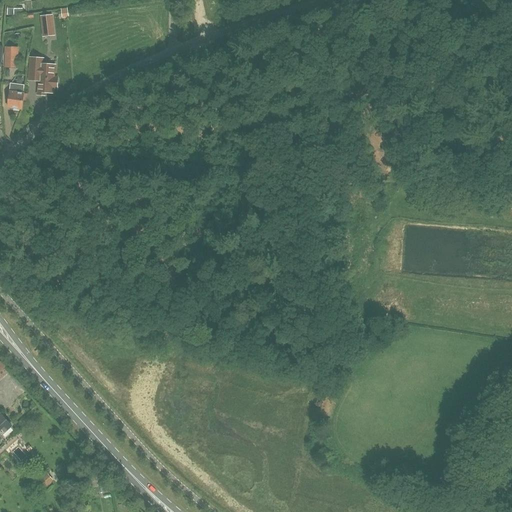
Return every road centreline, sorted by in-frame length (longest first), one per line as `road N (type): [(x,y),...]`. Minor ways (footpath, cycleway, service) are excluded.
road 1 (unclassified): [(0,166),(89,90),(205,37)]
road 2 (primary): [(167,511),(37,373)]
road 3 (unclassified): [(205,37),(331,0)]
